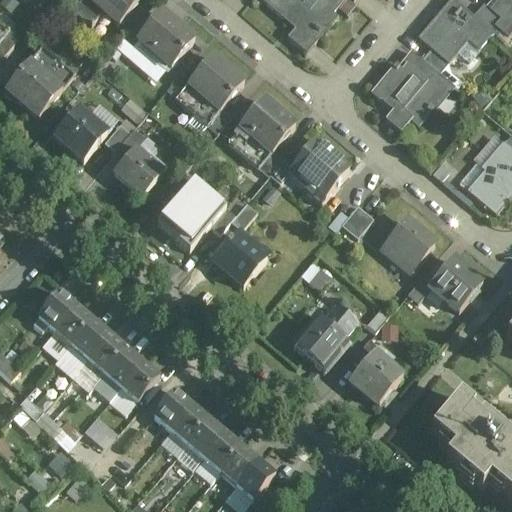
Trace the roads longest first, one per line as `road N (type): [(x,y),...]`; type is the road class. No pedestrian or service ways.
road 1 (tertiary): [(348,473),(69,228)]
road 2 (residential): [(317,110),(511,257)]
road 3 (residential): [(202,0),(317,110)]
road 4 (residential): [(317,110),(426,0)]
